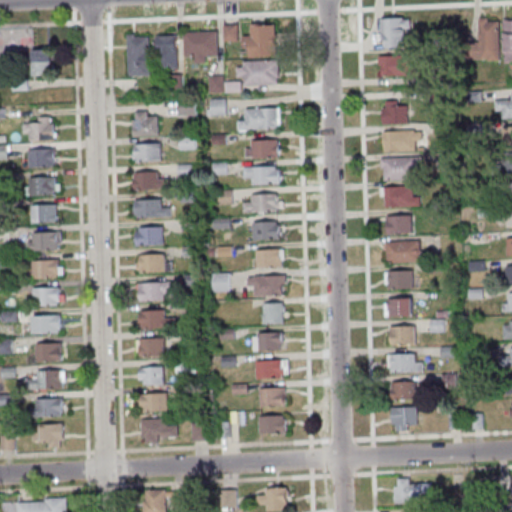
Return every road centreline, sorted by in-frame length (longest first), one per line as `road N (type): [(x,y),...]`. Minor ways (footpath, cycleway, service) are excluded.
road 1 (residential): [(511,450),(0,474)]
road 2 (residential): [(342,511),(325,0)]
road 3 (residential): [(104,511),(89,0)]
